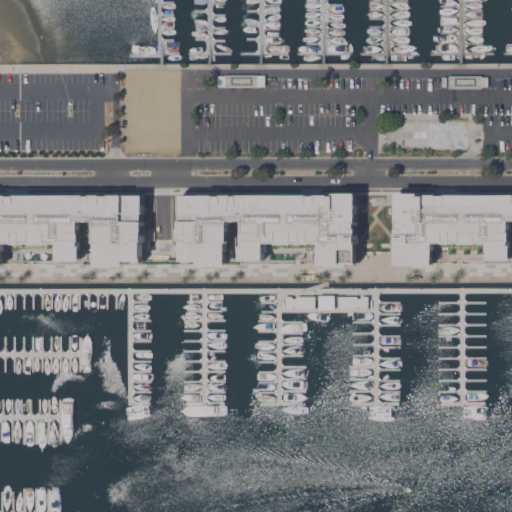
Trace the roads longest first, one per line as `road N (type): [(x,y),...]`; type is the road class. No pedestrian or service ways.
road 1 (residential): [(511,164),(0,165)]
road 2 (residential): [(0,182),(511,183)]
